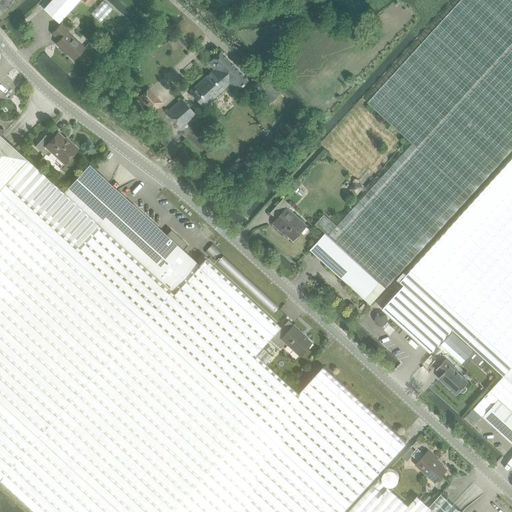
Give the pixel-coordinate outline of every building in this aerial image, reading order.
[(79,0),(52,0),(44,9),(59,22),(79,0)] [(103,0),(91,14),(100,22),(112,9),(103,0)] [(386,287),(488,176),(511,149),(511,0),(459,0),(367,101),(412,143),(337,224),(324,212),(316,221),(326,231),(325,232),(386,287)] [(84,48),(67,32),(68,31),(61,24),(52,34),(59,40),(56,43),(74,60),(84,48)] [(234,92),(247,81),(220,51),(207,64),(213,71),(193,88),(190,91),(204,108),(208,105),(229,86),(234,92)] [(269,83),(261,92),(256,97),(266,107),(271,101),(279,92),(269,83)] [(163,104),(149,88),(139,97),(152,113),(163,104)] [(180,100),(166,113),(179,128),(194,115),(180,100)] [(0,186),(25,159),(26,158),(1,136),(3,128),(2,128),(0,127),(0,186)] [(70,156),(78,148),(69,140),(67,142),(57,132),(51,140),(45,135),(35,146),(45,155),(49,150),(64,163),(65,163),(68,165),(71,165),(74,162),(73,159),(70,156)] [(511,158),(400,281),(404,285),(453,329),(475,350),(503,376),(509,369),(511,366),(511,158)] [(0,186),(0,479),(36,511),(340,511),(374,476),(406,442),(405,441),(374,412),(324,366),(298,394),(292,388),(264,363),(253,353),(255,351),(260,345),(273,331),(279,325),(205,258),(199,265),(173,292),(169,289),(62,192),(25,159),(0,186)] [(88,164),(62,192),(169,289),(173,292),(199,265),(183,250),(187,244),(171,230),(166,235),(125,198),(96,171),(88,164)] [(306,225),(287,208),(290,205),(283,199),(271,212),(277,218),(275,220),(287,231),(285,233),(293,240),(306,225)] [(325,232),(310,248),(364,297),(371,304),(386,287),(325,232)] [(404,285),(382,308),(431,353),(440,344),(453,329),(404,285)] [(359,308),(363,311),(367,306),(363,303),(359,308)] [(299,355),(311,343),(292,326),(285,334),(280,329),(272,339),(281,347),(285,342),(299,355)] [(453,329),(440,344),(462,364),(474,351),(475,350),(453,329)] [(255,351),(253,353),(264,363),(271,356),(260,345),(255,351)] [(434,358),(429,363),(434,368),(439,362),(434,358)] [(442,374),(439,377),(457,394),(461,391),(462,392),(464,392),(467,389),(467,387),(465,386),(469,382),(457,371),(458,370),(446,358),(437,369),(442,374)] [(486,395),(474,408),(501,432),(511,442),(511,371),(509,369),(503,376),(486,395)] [(435,482),(446,469),(439,463),(440,462),(428,451),(416,465),(435,482)] [(408,483),(409,482),(408,478),(406,475),(405,474),(402,473),(399,472),(395,472),(393,473),(391,474),(389,476),(388,478),(388,482),(388,486),(389,488),(391,490),(392,491),(394,492),(398,493),(401,492),(403,491),(405,490),(407,487),(408,484),(408,483)] [(415,511),(408,506),(379,479),(348,511),(415,511)] [(462,511),(454,505),(441,493),(429,507),(417,496),(408,506),(415,511),(462,511)]
